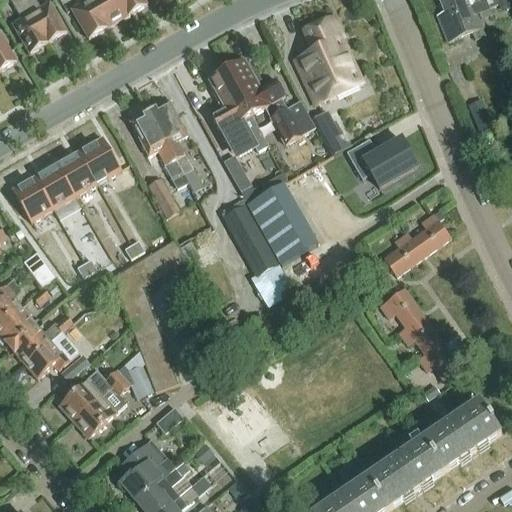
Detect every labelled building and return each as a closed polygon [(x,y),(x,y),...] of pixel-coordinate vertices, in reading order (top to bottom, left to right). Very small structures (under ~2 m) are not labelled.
[(29,56),(47,45),(20,0),(0,0),(0,3),(2,6),(9,1),(21,21),(11,27),(29,56)] [(33,0),(20,0),(47,45),(66,34),(49,5),(39,11),(33,0)] [(106,31),(87,0),(78,0),(82,6),(70,12),(88,42),(106,31)] [(87,0),(106,31),(127,19),(116,0),(87,0)] [(116,0),(127,19),(146,8),(141,0),(116,0)] [(438,0),(444,14),(437,17),(448,45),(483,32),(477,18),(490,13),(488,9),(484,0),(438,0)] [(498,5),(488,9),(490,13),(499,9),(501,12),(506,10),(507,13),(511,11),(511,9),(508,0),(496,0),(498,5)] [(303,34),(312,54),(294,63),(316,109),(362,88),(340,41),(343,40),(333,19),(303,34)] [(0,73),(15,65),(0,38),(0,73)] [(225,73),(251,120),(265,112),(285,148),(302,139),(315,132),(301,105),(288,112),(282,101),(286,99),(277,83),(261,92),(245,62),(225,73)] [(268,150),(251,120),(225,73),(209,82),(222,105),(218,107),(222,113),(211,119),(226,146),(230,143),(238,159),(256,150),(259,155),(268,150)] [(149,115),(193,193),(202,189),(193,173),(178,144),(188,139),(169,104),(164,107),(161,105),(157,107),(157,111),(149,115)] [(183,187),(187,196),(193,193),(149,115),(142,119),(138,118),(134,120),(134,124),(130,125),(149,160),(159,154),(167,169),(165,170),(173,184),(176,191),(183,187)] [(324,117),(313,123),(326,145),(341,136),(335,125),(330,128),(324,117)] [(121,174),(102,141),(78,155),(97,188),(121,174)] [(348,157),(347,157),(362,185),(371,179),(379,193),(417,171),(403,145),(378,159),(375,155),(370,144),(348,157)] [(511,171),(504,154),(489,160),(497,178),(511,171)] [(56,168),(75,200),(97,188),(78,155),(56,168)] [(250,208),(260,203),(251,188),(233,157),(223,163),(241,194),(250,208)] [(34,180),(53,213),(75,200),(56,168),(34,180)] [(282,178),(274,182),(279,191),(287,186),(282,178)] [(179,212),(160,179),(145,188),(164,221),(179,212)] [(31,226),(53,213),(34,180),(12,193),(31,226)] [(315,248),(282,190),(260,203),(250,208),(248,209),(280,267),(315,248)] [(278,266),(246,209),(224,222),(258,282),(254,284),(267,309),(293,294),(278,266)] [(425,234),(411,244),(424,262),(450,242),(433,219),(421,228),(425,234)] [(383,264),(396,282),(424,262),(411,244),(406,238),(394,247),(399,253),(383,264)] [(189,242),(178,249),(187,265),(198,258),(189,242)] [(132,249),(138,260),(145,256),(145,255),(139,245),(132,249)] [(187,266),(187,265),(178,249),(175,245),(164,251),(177,272),(187,266)] [(138,260),(132,249),(125,254),(131,264),(138,260)] [(166,279),(177,272),(164,251),(153,258),(166,279)] [(155,285),(166,279),(153,258),(142,264),(155,285)] [(84,268),(90,279),(97,274),(91,264),(84,268)] [(113,282),(120,300),(143,292),(155,285),(142,264),(113,282)] [(77,272),(83,282),(84,283),(90,279),(84,268),(77,272)] [(26,280),(31,289),(36,298),(52,285),(40,269),(26,280)] [(110,280),(96,288),(102,298),(116,290),(110,280)] [(52,299),(58,294),(53,287),(47,292),(52,299)] [(0,328),(21,311),(11,299),(14,297),(6,288),(0,292),(0,328)] [(120,300),(124,310),(147,302),(143,292),(120,300)] [(44,293),(33,302),(39,309),(50,300),(44,293)] [(405,333),(423,320),(404,294),(381,311),(389,324),(395,319),(405,333)] [(124,310),(127,321),(151,313),(147,302),(124,310)] [(0,328),(0,339),(9,350),(36,329),(21,311),(0,328)] [(127,321),(131,332),(155,324),(151,313),(127,321)] [(282,350),(263,317),(243,328),(262,362),(282,350)] [(9,350),(24,368),(62,335),(73,327),(67,320),(44,338),(36,329),(9,350)] [(414,346),(425,360),(442,347),(423,320),(405,333),(399,337),(408,350),(414,346)] [(159,335),(155,324),(131,332),(135,343),(159,335)] [(69,361),(77,354),(62,335),(24,368),(37,383),(54,369),(59,374),(71,364),(69,361)] [(135,343),(139,354),(163,346),(159,335),(135,343)] [(163,346),(139,354),(143,365),(166,357),(163,346)] [(444,388),(462,375),(442,347),(425,360),(418,364),(427,377),(433,372),(444,388)] [(143,365),(147,376),(170,368),(166,357),(143,365)] [(80,358),(59,376),(67,384),(87,366),(80,358)] [(147,376),(151,387),(174,379),(170,368),(147,376)] [(152,393),(142,369),(128,374),(138,399),(152,393)] [(74,426),(102,402),(112,392),(105,385),(96,375),(86,385),(87,385),(60,410),(74,426)] [(117,375),(105,385),(112,392),(118,399),(129,389),(117,375)] [(178,390),(174,379),(151,387),(155,398),(178,390)] [(427,404),(439,396),(433,387),(421,396),(427,404)] [(88,441),(115,417),(102,402),(74,426),(88,441)] [(500,438),(479,407),(423,445),(444,476),(500,438)] [(173,410),(155,426),(164,436),(182,421),(173,410)] [(151,445),(120,472),(127,480),(120,486),(136,504),(163,481),(169,476),(174,472),(151,445)] [(386,511),(391,511),(444,476),(423,445),(367,483),(386,511)] [(205,447),(194,456),(202,465),(212,456),(205,447)] [(163,481),(136,504),(142,511),(162,511),(177,499),(169,489),(181,480),(174,472),(169,476),(163,481)] [(203,479),(190,490),(197,499),(210,488),(203,479)] [(386,511),(367,483),(325,511),(386,511)] [(238,486),(229,493),(236,503),(246,495),(238,486)] [(177,499),(162,511),(181,511),(197,499),(190,490),(189,490),(177,499)]
